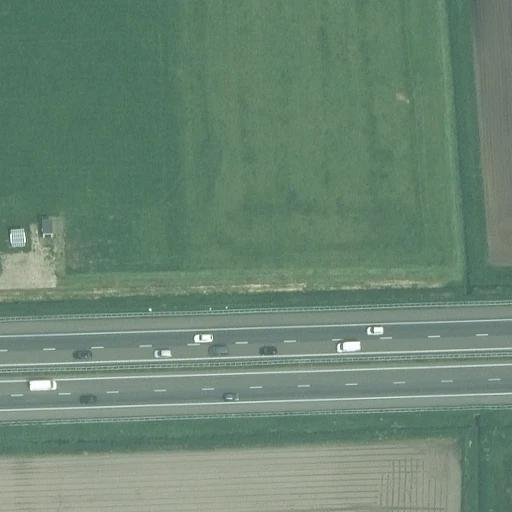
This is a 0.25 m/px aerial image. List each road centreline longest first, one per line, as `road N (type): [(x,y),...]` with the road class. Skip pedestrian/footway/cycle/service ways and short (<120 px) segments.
road 1 (motorway): [(511,334),(0,352)]
road 2 (motorway): [(0,397),(511,380)]
